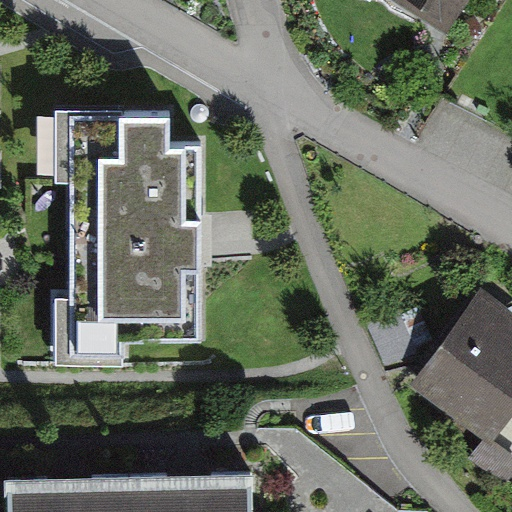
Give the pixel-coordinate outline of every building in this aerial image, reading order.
[(399,0),(450,30),(468,0),(399,0)] [(60,282),(60,355),(128,354),(128,329),(206,328),(204,127),(169,127),(169,93),(56,94),(57,168),(70,167),(71,282),(60,282)] [(379,350),(420,337),(404,286),(363,298),(379,350)] [(511,316),(477,292),(408,392),(478,441),(502,407),(511,413),(511,340),(501,334),(511,318),(511,316)] [(254,511),(253,468),(192,470),(192,511),(254,511)] [(192,511),(192,470),(130,472),(131,511),(192,511)] [(131,511),(130,472),(69,473),(69,511),(131,511)] [(69,511),(69,473),(8,475),(8,511),(69,511)]
